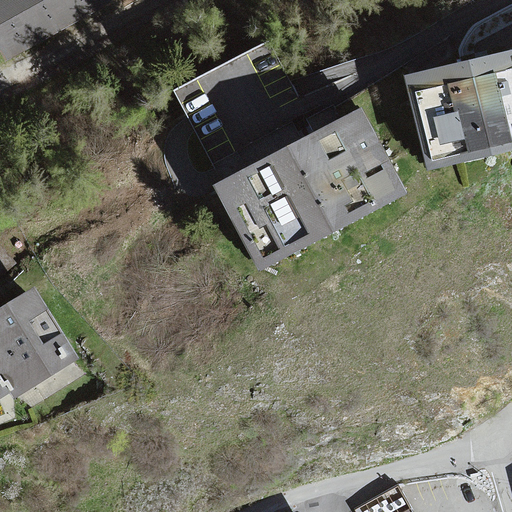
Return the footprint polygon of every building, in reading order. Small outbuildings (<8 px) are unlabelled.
[(0,0),(0,53),(5,63),(103,10),(124,0),(0,0)] [(511,53),(404,78),(428,174),(511,153),(511,53)] [(360,113),(207,189),(257,282),(412,202),(360,113)] [(0,404),(14,394),(24,404),(83,367),(32,302),(0,321),(0,404)] [(408,511),(397,492),(336,511),(408,511)]
